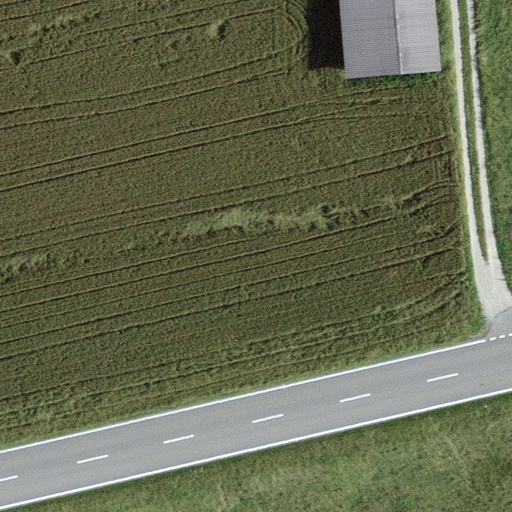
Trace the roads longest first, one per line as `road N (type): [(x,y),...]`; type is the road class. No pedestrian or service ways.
road 1 (secondary): [(511,360),(0,479)]
road 2 (track): [(511,333),(480,240),(455,0)]
